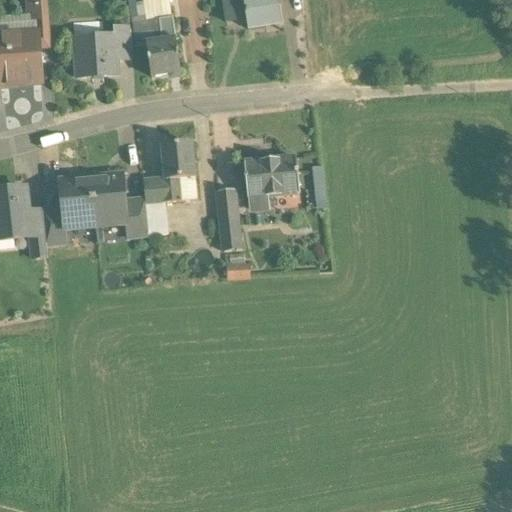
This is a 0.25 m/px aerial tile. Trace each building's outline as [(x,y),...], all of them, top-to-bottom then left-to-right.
[(46,0),(27,0),(29,24),(35,24),(48,23),(46,0)] [(235,0),(222,0),(225,24),(238,22),(238,18),(235,0)] [(235,0),(238,18),(246,17),(248,32),(280,27),(276,0),(235,0)] [(171,20),(158,22),(161,44),(175,42),(171,20)] [(158,22),(132,26),(135,49),(146,48),(146,46),(161,44),(158,22)] [(48,23),(35,24),(36,43),(37,43),(38,50),(51,49),(48,23)] [(29,24),(0,26),(0,88),(15,87),(15,83),(40,81),(38,50),(37,43),(36,43),(35,24),(29,24)] [(130,31),(114,32),(114,40),(116,40),(118,63),(132,63),(130,31)] [(114,40),(74,42),(77,81),(119,78),(118,63),(116,40),(114,40)] [(161,44),(146,46),(146,48),(151,79),(181,75),(176,42),(175,42),(161,44)] [(193,147),(162,149),(166,183),(161,183),(163,207),(198,204),(193,147)] [(295,161),(243,166),(247,202),(299,197),(297,178),(298,178),(298,175),(297,175),(295,161)] [(122,179),(91,182),(95,225),(126,222),(125,206),(122,179)] [(91,182),(60,185),(63,211),(65,228),(95,225),(91,182)] [(161,183),(146,185),(148,208),(163,207),(161,183)] [(25,192),(0,194),(0,243),(30,240),(31,240),(29,222),(25,192)] [(234,192),(217,194),(220,225),(237,224),(237,223),(234,192)] [(125,206),(126,222),(128,240),(147,238),(144,204),(125,206)] [(163,207),(148,208),(150,224),(161,223),(164,223),(163,207)] [(63,211),(43,213),(43,220),(46,248),(67,246),(65,228),(63,211)] [(43,220),(29,222),(31,240),(30,240),(32,261),(47,259),(46,248),(43,220)] [(161,223),(150,224),(151,233),(161,232),(161,223)] [(237,224),(220,225),(224,254),(242,252),(239,223),(237,223),(237,224)] [(243,268),(228,269),(229,281),(244,280),(243,268)]
